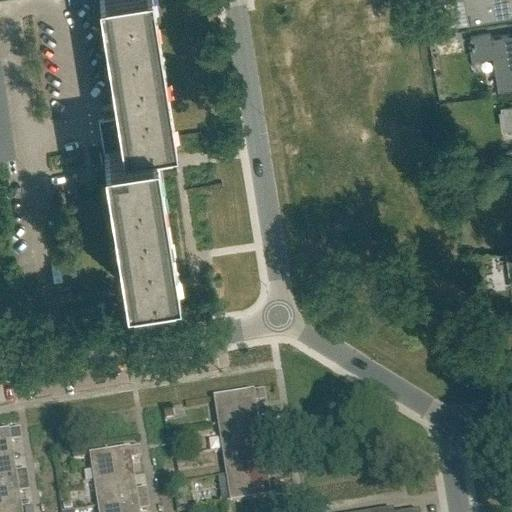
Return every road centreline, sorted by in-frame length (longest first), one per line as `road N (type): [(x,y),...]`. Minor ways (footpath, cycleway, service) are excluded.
road 1 (unclassified): [(283,320),(235,0)]
road 2 (unclassified): [(0,367),(283,320)]
road 3 (unclassified): [(446,418),(283,320)]
